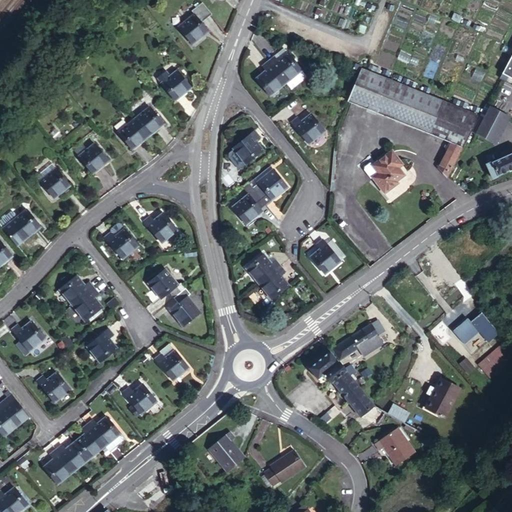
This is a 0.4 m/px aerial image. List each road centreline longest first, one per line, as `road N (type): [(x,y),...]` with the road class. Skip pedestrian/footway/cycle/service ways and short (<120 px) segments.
road 1 (tertiary): [(262,354),(468,210),(511,192)]
road 2 (residential): [(222,74),(313,181),(292,242)]
road 3 (tertiary): [(83,511),(206,411),(231,377)]
road 4 (residential): [(259,378),(285,415),(351,465),(359,511)]
road 5 (track): [(251,0),(353,46),(369,42),(386,0)]
road 6 (tertiary): [(198,186),(232,350)]
road 7 (tertiary): [(246,345),(230,309),(212,189)]
road 8 (residential): [(74,228),(147,331)]
